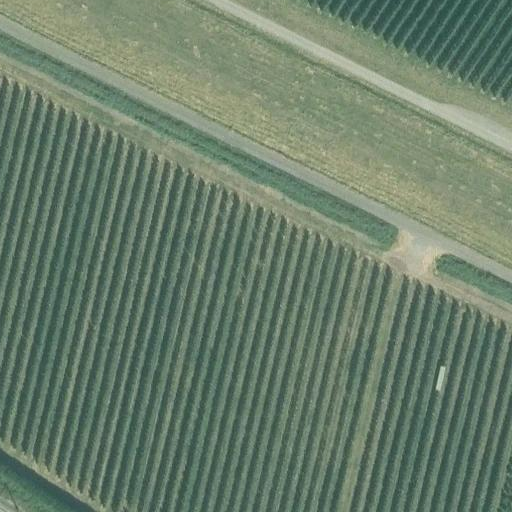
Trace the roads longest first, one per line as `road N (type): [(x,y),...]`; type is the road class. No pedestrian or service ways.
road 1 (unclassified): [(511,287),(0,29)]
road 2 (unclassified): [(511,151),(206,0)]
